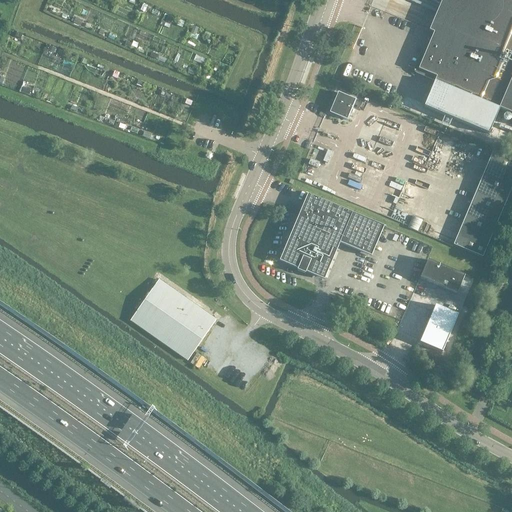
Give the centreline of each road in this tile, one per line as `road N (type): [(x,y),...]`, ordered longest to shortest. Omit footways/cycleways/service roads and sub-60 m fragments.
road 1 (unclassified): [(511,458),(262,310),(234,280),(234,224),(322,0)]
road 2 (motorway): [(241,511),(0,336)]
road 3 (motorway): [(0,377),(183,511)]
